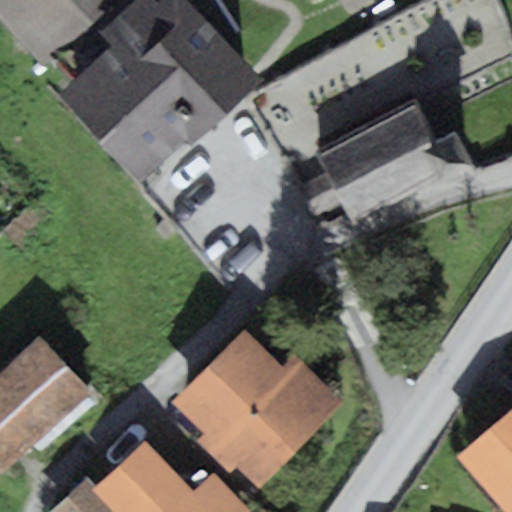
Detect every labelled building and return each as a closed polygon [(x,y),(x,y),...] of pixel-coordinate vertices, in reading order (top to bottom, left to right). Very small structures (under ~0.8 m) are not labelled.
[(0,0),(0,18),(42,63),(108,0),(0,0)] [(109,44),(55,93),(136,182),(186,138),(190,143),(262,78),(190,0),(158,0),(157,1),(156,0),(131,0),(97,31),(109,44)] [(417,94),(314,153),(324,172),(298,187),(314,215),(340,200),(354,224),(436,176),(441,185),(474,167),(453,130),(442,137),(417,94)] [(281,363),(243,327),(171,401),(204,433),(196,440),(229,472),(235,465),(257,487),(340,401),(291,353),(281,363)] [(39,338),(0,373),(0,468),(3,472),(89,392),(39,338)] [(511,511),(511,406),(455,456),(504,511),(511,511)] [(193,490),(145,439),(96,485),(87,475),(47,511),(248,511),(211,473),(193,490)]
